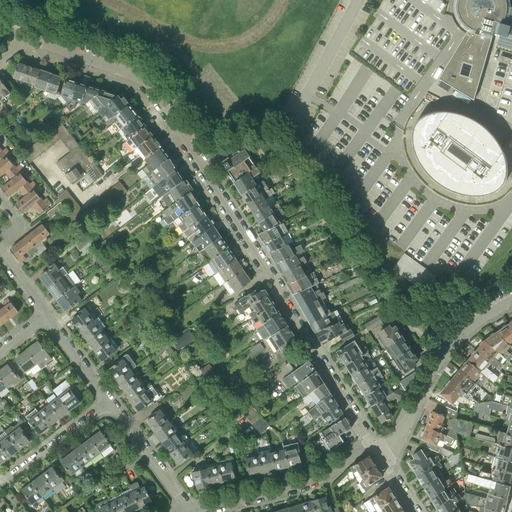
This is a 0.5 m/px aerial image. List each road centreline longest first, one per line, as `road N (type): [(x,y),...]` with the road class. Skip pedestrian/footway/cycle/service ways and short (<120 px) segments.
road 1 (residential): [(373,445),(151,87),(31,39)]
road 2 (residential): [(184,511),(300,484),(373,445)]
road 3 (residential): [(379,453),(403,432),(453,347),(511,307)]
road 4 (residential): [(0,489),(112,405)]
road 5 (residential): [(184,511),(112,405)]
